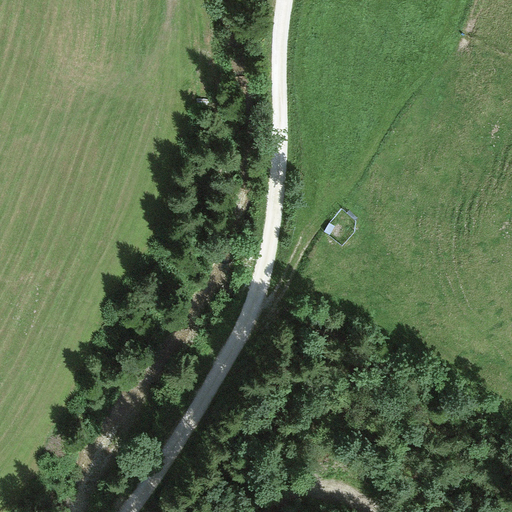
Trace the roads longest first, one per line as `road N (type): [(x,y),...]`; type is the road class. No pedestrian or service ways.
road 1 (track): [(137,511),(257,298),(276,198),(285,0)]
road 2 (track): [(261,511),(302,489),(331,487),(381,511)]
